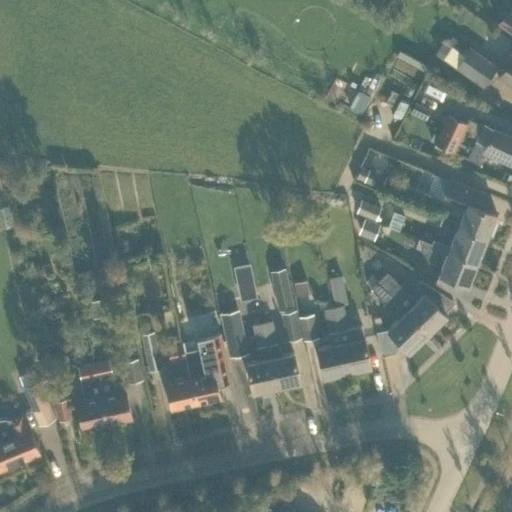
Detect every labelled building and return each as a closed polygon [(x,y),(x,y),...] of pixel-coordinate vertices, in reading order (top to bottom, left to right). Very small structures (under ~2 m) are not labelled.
[(497,23),(511,32),(511,12),(508,10),(505,14),(504,14),(497,23)] [(456,67),(484,86),(498,65),(471,46),(456,67)] [(426,118),(430,108),(415,101),(411,111),(426,118)] [(434,143),(454,152),(467,123),(447,113),(434,143)] [(483,149),(511,162),(511,135),(484,122),(476,140),(485,144),(483,149)] [(386,175),(369,168),(364,180),(381,187),(386,175)] [(465,207),(459,222),(460,222),(458,226),(486,237),(496,212),(485,208),(490,195),(449,179),(442,199),(465,207)] [(376,219),(381,206),(362,198),(356,211),(376,219)] [(458,226),(460,222),(459,222),(442,215),(439,224),(455,231),(450,245),(449,249),(477,260),(486,237),(458,226)] [(365,217),(358,233),(374,239),(381,223),(365,217)] [(429,247),(431,243),(419,238),(415,246),(428,251),(429,247)] [(433,239),(431,243),(429,247),(446,254),(439,273),(467,284),(477,260),(449,249),(450,245),(433,239)] [(294,306),(285,267),(271,270),(280,309),(294,306)] [(378,282),(392,296),(427,332),(446,314),(425,292),(415,301),(386,272),(377,281),(378,282)] [(392,296),(378,282),(371,288),(385,302),(383,303),(398,318),(388,328),(376,330),(382,354),(395,351),(395,348),(401,342),(409,350),(427,332),(392,296)] [(266,283),(254,286),(257,300),(269,297),(266,283)] [(257,300),(254,286),(241,289),(244,303),(257,300)] [(94,317),(105,315),(101,298),(90,300),(94,317)] [(348,326),(343,304),(333,306),(347,370),(370,365),(361,323),(348,326)] [(323,375),(347,370),(333,306),(324,308),(329,332),(330,331),(332,343),(317,346),(323,375)] [(220,312),(230,355),(248,351),(239,308),(220,312)] [(302,336),(296,309),(281,312),(287,339),(302,336)] [(320,335),(314,312),(300,315),(305,339),(320,335)] [(267,345),(270,357),(276,385),(300,380),(293,351),(279,354),(272,320),(262,322),(267,345)] [(267,345),(262,322),(253,324),(258,345),(255,346),(258,359),(246,361),(252,391),(276,385),(270,357),(267,345)] [(163,367),(155,331),(142,333),(151,370),(163,367)] [(198,341),(183,344),(186,360),(189,374),(195,403),(221,397),(214,369),(205,371),(198,341)] [(186,360),(183,344),(167,347),(170,363),(186,360)] [(143,378),(138,357),(121,361),(126,382),(143,378)] [(111,360),(93,364),(107,423),(132,417),(126,389),(117,391),(111,360)] [(81,428),(107,423),(93,364),(79,367),(84,398),(76,399),(81,428)] [(170,409),(195,403),(189,374),(164,380),(170,409)] [(39,423),(55,416),(47,399),(53,396),(48,378),(40,381),(39,380),(24,386),(33,408),(38,422),(39,423)] [(56,400),(60,420),(72,417),(68,398),(56,400)] [(0,468),(40,452),(29,426),(38,422),(33,408),(7,418),(3,418),(0,418),(0,468)] [(298,511),(285,501),(275,511),(298,511)]
